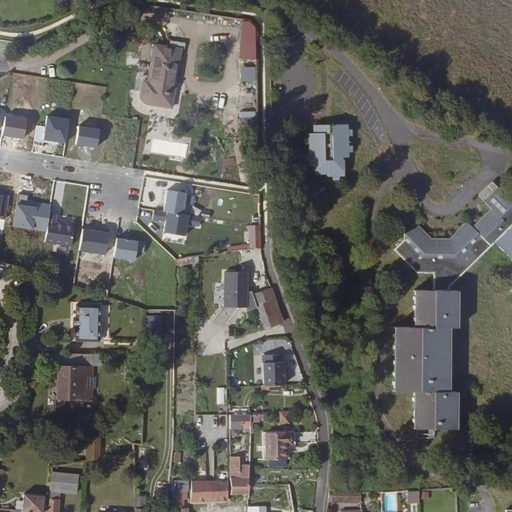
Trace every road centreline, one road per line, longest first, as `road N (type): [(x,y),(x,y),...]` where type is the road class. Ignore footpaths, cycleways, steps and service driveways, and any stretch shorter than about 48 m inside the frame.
road 1 (residential): [(318,511),(323,430),(290,330)]
road 2 (residential): [(115,200),(105,180),(0,163)]
